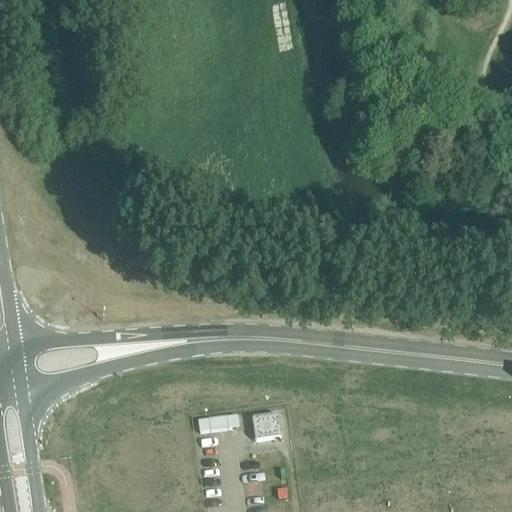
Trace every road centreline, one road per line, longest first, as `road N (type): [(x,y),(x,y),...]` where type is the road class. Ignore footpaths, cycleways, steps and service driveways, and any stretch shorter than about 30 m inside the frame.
road 1 (secondary): [(177,343),(342,345),(511,366)]
road 2 (secondary): [(177,343),(87,338),(13,349)]
road 3 (secondary): [(19,384),(177,343)]
road 4 (secondary): [(38,511),(19,384)]
